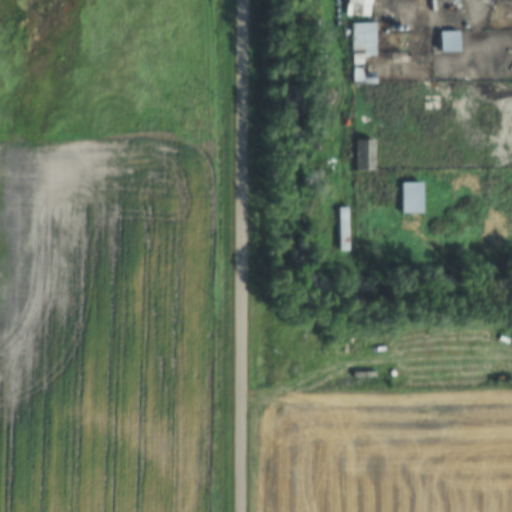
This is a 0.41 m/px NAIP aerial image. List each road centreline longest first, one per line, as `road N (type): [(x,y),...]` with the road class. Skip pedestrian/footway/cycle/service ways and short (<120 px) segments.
road 1 (residential): [(244,511),(247,0)]
road 2 (track): [(343,267),(346,125),(321,0)]
